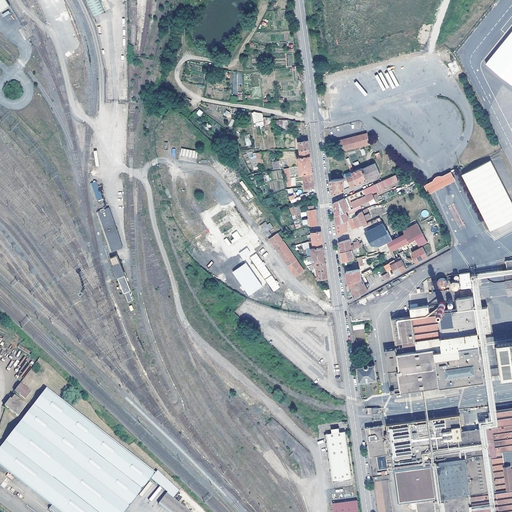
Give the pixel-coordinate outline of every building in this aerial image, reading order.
[(0,0),(0,12),(10,6),(6,0),(0,0)] [(99,0),(85,0),(93,16),(105,11),(99,0)] [(253,113),(254,126),(263,125),(262,112),(253,113)] [(288,128),(288,119),(277,120),(277,128),(288,128)] [(359,147),(370,144),(367,133),(340,140),(343,151),(359,147)] [(315,187),(308,141),(302,142),(302,140),(298,141),(298,143),(299,143),(300,157),(298,157),(300,174),(303,173),(305,188),(304,188),(304,190),(308,190),(308,188),(315,187)] [(182,149),(181,156),(194,158),(195,151),(182,149)] [(346,153),(343,154),(350,170),(351,172),(356,184),(366,179),(362,169),(354,172),(346,153)] [(511,219),(511,202),(491,160),(462,174),(490,230),(511,219)] [(362,169),(366,179),(380,173),(375,163),(362,169)] [(288,168),(283,169),(287,187),(292,186),(288,168)] [(356,184),(351,172),(349,173),(350,176),(347,177),(347,178),(347,179),(350,186),(356,184)] [(432,181),(423,186),(428,194),(455,181),(450,172),(442,176),(441,176),(439,176),(438,176),(437,176),(436,177),(435,178),(433,179),(432,181)] [(395,174),(389,177),(381,180),(381,181),(380,182),(363,189),(366,194),(376,190),(377,192),(385,188),(384,186),(398,179),(395,174)] [(333,194),(335,193),(344,189),(343,180),(347,179),(347,178),(330,180),(333,194)] [(97,200),(102,198),(96,181),(91,183),(97,200)] [(464,204),(455,182),(448,185),(450,189),(453,188),(455,195),(452,196),(457,207),(464,204)] [(360,205),(367,201),(364,195),(359,197),(359,199),(351,203),(353,207),(360,205)] [(344,198),(334,202),(335,215),(345,211),(347,210),(349,209),(344,198)] [(349,214),(361,209),(360,205),(353,207),(349,209),(347,210),(349,214)] [(109,207),(97,211),(112,251),(123,248),(109,207)] [(317,224),(315,209),(314,209),(307,210),(309,225),(317,224)] [(356,216),(349,219),(348,220),(352,229),(367,223),(366,220),(371,218),(369,213),(364,215),(362,210),(360,211),(356,216)] [(345,211),(335,215),(337,225),(346,221),(348,220),(349,219),(345,211)] [(347,230),(346,221),(337,225),(338,234),(347,230)] [(403,231),(404,234),(408,241),(396,248),(402,259),(405,264),(410,262),(404,251),(418,244),(419,246),(422,245),(423,246),(412,252),(414,256),(411,258),(414,264),(428,257),(427,253),(431,251),(426,243),(427,242),(418,223),(403,231)] [(387,242),(391,240),(384,227),(367,235),(371,245),(379,246),(387,242)] [(231,234),(234,239),(231,240),(232,242),(241,238),(237,231),(231,234)] [(327,277),(321,232),(315,233),(314,231),(311,232),(313,248),(311,248),(313,265),(315,264),(318,280),(321,280),(321,278),(327,277)] [(304,271),(278,232),(268,239),(294,278),(304,271)] [(404,234),(399,237),(391,241),(391,240),(387,242),(391,249),(396,247),(396,248),(408,241),(404,234)] [(349,239),(339,242),(341,252),(352,249),(362,246),(361,242),(359,243),(358,241),(354,242),(354,244),(351,245),(349,239)] [(247,247),(239,253),(243,259),(251,254),(247,247)] [(352,249),(341,252),(343,262),(354,259),(352,249)] [(250,257),(273,292),(279,288),(257,252),(250,257)] [(111,258),(113,264),(119,262),(116,255),(111,258)] [(396,262),(401,271),(407,268),(405,264),(402,259),(396,262)] [(113,264),(112,265),(117,277),(124,274),(119,262),(113,264)] [(401,271),(396,262),(391,265),(393,268),(393,269),(396,274),(401,271)] [(388,272),(393,269),(393,268),(391,269),(389,263),(385,265),(388,272)] [(371,273),(371,272),(372,271),(371,270),(368,271),(368,270),(360,274),(360,269),(346,271),(348,285),(361,278),(371,273)] [(471,286),(469,272),(458,273),(461,287),(471,286)] [(124,275),(117,278),(124,293),(125,293),(129,291),(131,290),(124,275)] [(452,279),(452,275),(427,278),(422,282),(424,293),(448,290),(447,280),(452,279)] [(361,278),(348,285),(355,297),(368,290),(361,278)] [(133,300),(129,291),(125,293),(128,302),(133,300)] [(385,350),(391,393),(421,389),(424,388),(426,388),(485,380),(480,346),(478,333),(475,308),(473,296),(457,298),(458,309),(430,313),(429,305),(410,308),(411,315),(392,318),(396,343),(404,342),(404,347),(385,350)] [(486,307),(475,308),(478,333),(490,331),(486,307)] [(365,340),(365,325),(353,324),(353,340),(365,340)] [(511,339),(497,342),(502,377),(511,375),(511,339)] [(377,380),(374,365),(369,365),(369,364),(365,364),(365,366),(358,367),(360,383),(377,380)] [(30,392),(20,385),(15,392),(25,399),(30,392)] [(150,478),(154,473),(46,390),(0,448),(0,464),(61,511),(124,511),(125,510),(150,478)] [(26,405),(14,396),(5,406),(17,416),(26,405)] [(425,419),(387,424),(393,467),(398,502),(416,500),(417,508),(417,511),(511,511),(511,406),(490,409),(493,426),(462,430),(460,414),(430,418),(428,418),(425,419)] [(379,425),(366,427),(370,456),(373,476),(390,474),(389,467),(383,425),(379,425)] [(326,433),(333,482),(352,479),(345,431),(340,432),(339,427),(331,428),(332,433),(326,433)] [(166,493),(172,498),(178,490),(157,470),(154,473),(150,478),(167,491),(166,493)] [(377,511),(392,511),(388,479),(373,481),(377,511)] [(169,511),(190,511),(172,498),(166,493),(158,503),(169,511)] [(359,511),(357,499),(332,503),(333,511),(359,511)]
